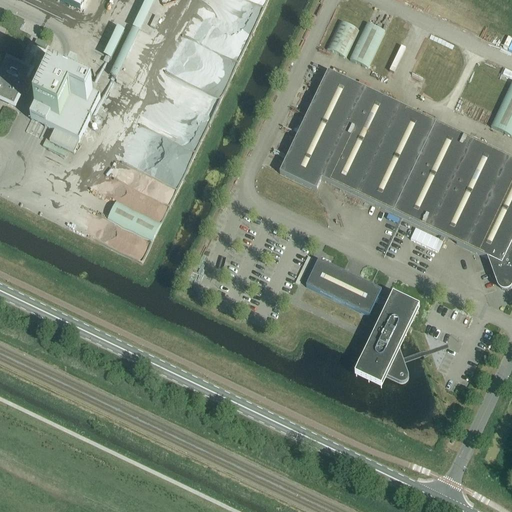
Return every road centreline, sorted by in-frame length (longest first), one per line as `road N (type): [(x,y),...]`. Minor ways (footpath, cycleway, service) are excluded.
road 1 (tertiary): [(441,501),(0,290)]
road 2 (unknown): [(0,178),(40,190),(80,184),(185,0)]
road 3 (unclassified): [(441,501),(511,355)]
road 4 (unknown): [(66,31),(0,168)]
